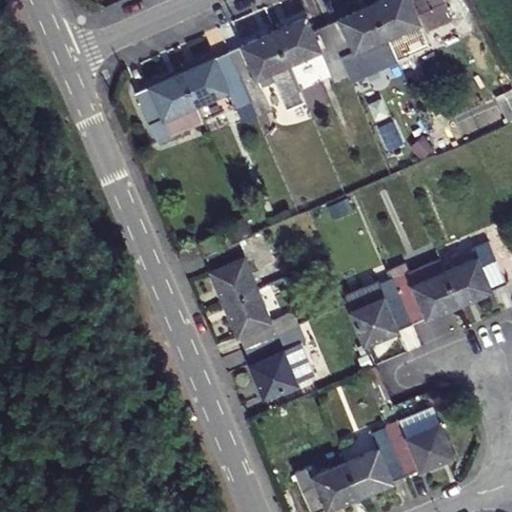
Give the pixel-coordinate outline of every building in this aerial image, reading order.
[(452,0),(386,0),(380,3),(395,37),(398,46),(460,19),(452,0)] [(380,3),(334,23),(357,74),(370,68),(363,51),(395,37),(380,3)] [(315,15),(283,29),(297,62),(328,49),(342,80),(357,74),(334,23),(321,28),(315,15)] [(283,29),(236,49),(264,114),(279,108),(265,75),(278,70),(294,107),(296,106),(313,99),(297,62),(283,29)] [(236,49),(190,69),(204,102),(235,88),(249,121),(264,114),(236,49)] [(142,89),(165,142),(181,136),(179,133),(211,119),(204,102),(190,69),(142,89)] [(309,111),(319,132),(326,129),(313,99),(296,106),(300,115),(309,111)] [(320,190),(325,200),(349,189),(344,179),(320,190)] [(206,240),(212,253),(232,245),(226,231),(206,240)] [(212,253),(232,301),(265,287),(245,239),(232,245),(212,253)] [(485,255),(453,268),(468,302),(511,283),(511,277),(496,241),(482,247),(485,255)] [(397,268),(402,278),(421,322),(468,302),(453,268),(448,258),(417,271),(413,262),(397,268)] [(353,294),(373,342),(421,322),(402,278),(388,284),(387,279),(353,294)] [(232,301),(252,348),(307,325),(301,311),(279,320),(265,287),(232,301)] [(252,348),(272,395),(326,372),(307,325),(252,348)] [(448,421),(400,441),(414,474),(462,454),(448,421)] [(384,447),(354,460),(368,492),(414,474),(400,441),(394,427),(378,433),(384,447)] [(302,471),(319,511),(368,492),(354,460),(321,473),(317,464),(302,471)]
